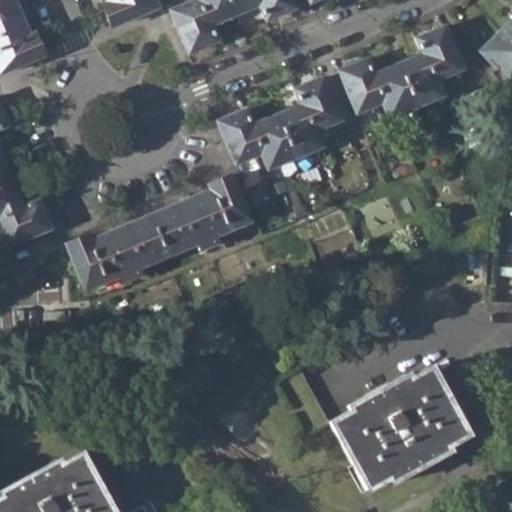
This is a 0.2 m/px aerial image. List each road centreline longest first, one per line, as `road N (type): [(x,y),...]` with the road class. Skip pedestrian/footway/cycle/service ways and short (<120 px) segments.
road 1 (residential): [(168,100),(411,0)]
road 2 (residential): [(90,70),(69,118),(81,149),(98,158),(140,156),(157,136),(168,100)]
